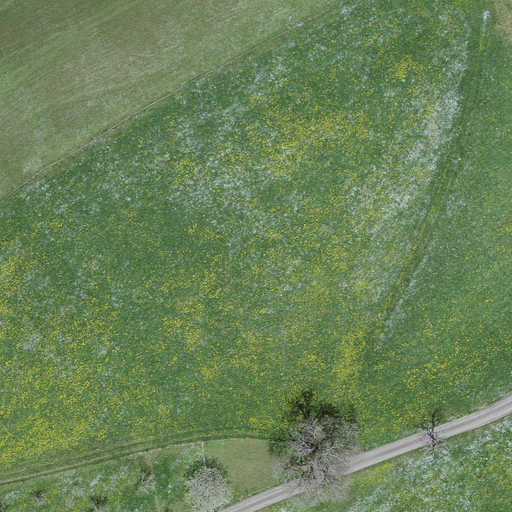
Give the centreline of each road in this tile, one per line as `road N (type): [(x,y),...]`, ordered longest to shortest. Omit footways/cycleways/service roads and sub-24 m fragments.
road 1 (track): [(304,478),(458,154),(478,85),(487,0)]
road 2 (track): [(231,511),(511,400)]
